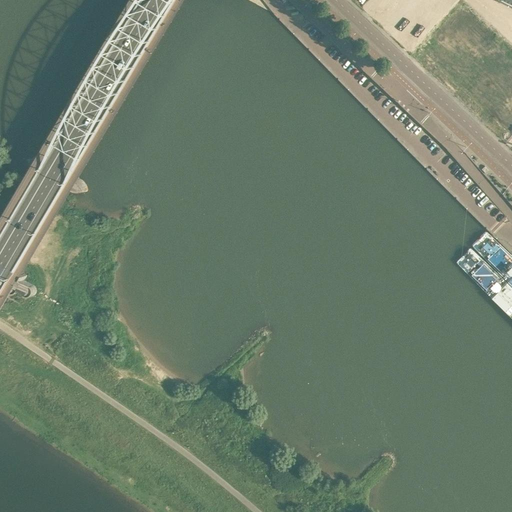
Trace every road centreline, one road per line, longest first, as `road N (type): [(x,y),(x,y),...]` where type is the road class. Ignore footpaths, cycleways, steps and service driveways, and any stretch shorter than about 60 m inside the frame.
road 1 (residential): [(271,0),(511,243)]
road 2 (primary): [(0,272),(162,0)]
road 3 (residential): [(511,214),(403,98)]
road 4 (residential): [(403,98),(294,0)]
road 5 (residential): [(511,166),(419,79)]
